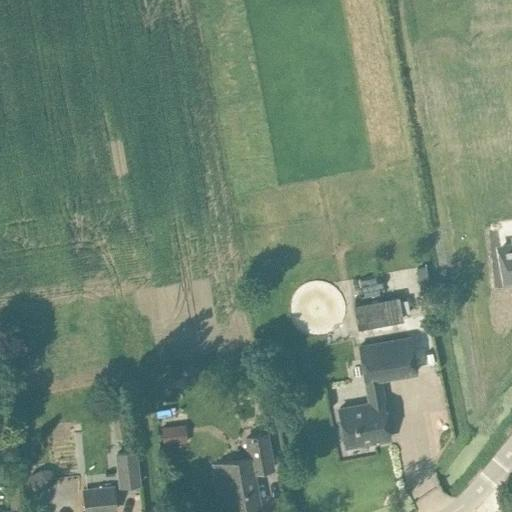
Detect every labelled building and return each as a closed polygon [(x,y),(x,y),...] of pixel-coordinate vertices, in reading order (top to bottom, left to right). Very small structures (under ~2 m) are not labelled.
[(353,304),(357,328),(403,320),(399,296),(353,304)] [(346,446),(347,446),(346,443),(373,438),(373,441),(389,438),(383,401),(384,401),(380,378),(415,372),(408,334),(359,343),(365,375),(361,375),(366,401),(338,405),(346,446)] [(110,402),(116,437),(131,434),(126,400),(110,402)] [(250,457),(214,464),(216,478),(226,476),(231,508),(259,503),(253,471),(273,467),(267,433),(246,437),(250,457)] [(136,449),(115,451),(117,469),(119,487),(140,484),(138,467),(136,449)] [(29,474),(23,483),(28,493),(39,494),(50,488),(57,478),(52,469),(41,468),(29,474)] [(81,511),(101,511),(115,510),(112,485),(82,488),(85,510),(81,510),(81,511)] [(19,486),(8,487),(11,511),(21,510),(19,486)]
